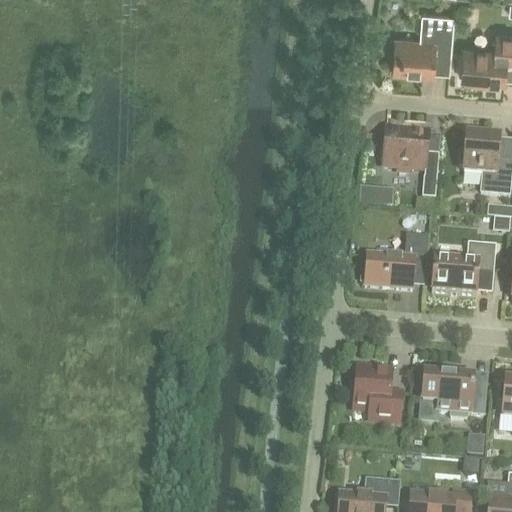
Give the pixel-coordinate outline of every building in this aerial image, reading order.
[(433,77),(433,73),(434,55),(450,56),(450,64),(449,64),(449,65),(450,65),(449,73),(448,73),(448,74),(449,74),(451,56),(454,17),(453,17),(453,18),(454,18),(453,29),(447,28),(448,17),(422,15),(420,42),(396,40),(393,74),(433,77)] [(507,61),(511,61),(511,36),(496,35),(494,52),(464,49),(461,79),(465,79),(465,83),(467,85),(481,86),(483,84),(484,81),(505,83),(507,61)] [(425,173),(424,181),(422,200),(435,202),(438,158),(426,157),(428,135),(385,131),(383,151),(380,151),(379,163),(382,164),(382,170),(397,171),(397,173),(410,174),(410,172),(425,173)] [(498,141),(489,140),(466,138),(465,153),(460,153),(459,169),(464,169),(463,175),(482,177),(480,196),(509,198),(511,164),(511,163),(497,163),(498,141)] [(411,293),(412,288),(413,270),(425,271),(428,240),(406,238),(404,261),(367,257),(365,272),(361,272),(360,285),(364,286),(364,289),(411,293)] [(466,266),(451,265),(452,261),(436,259),(436,263),(434,263),(431,295),(475,299),(477,277),(493,278),(495,248),(467,246),(466,266)] [(352,412),(368,414),(367,423),(399,426),(402,397),(390,396),(392,374),(386,373),(386,371),(358,368),(358,371),(356,371),(355,381),(352,381),(348,384),(348,392),(351,395),(354,396),(352,412)] [(466,422),(466,417),(470,417),(473,381),(457,379),(458,376),(440,374),(439,378),(424,377),(421,405),(437,406),(436,414),(451,415),(450,420),(466,422)] [(499,419),(498,435),(511,435),(511,384),(505,384),(505,388),(501,387),(499,403),(504,403),(503,405),(502,420),(499,419)] [(467,437),(466,457),(482,459),(484,439),(467,437)] [(461,476),(477,477),(479,463),(463,462),(461,476)] [(511,511),(511,477),(508,477),(506,501),(489,500),(488,511),(511,511)] [(374,500),(364,499),(339,497),(338,510),(335,511),(383,511),(384,509),(397,510),(399,486),(376,484),(374,500)] [(453,501),(431,499),(410,498),(409,511),(469,511),(470,497),(453,496),(453,501)]
